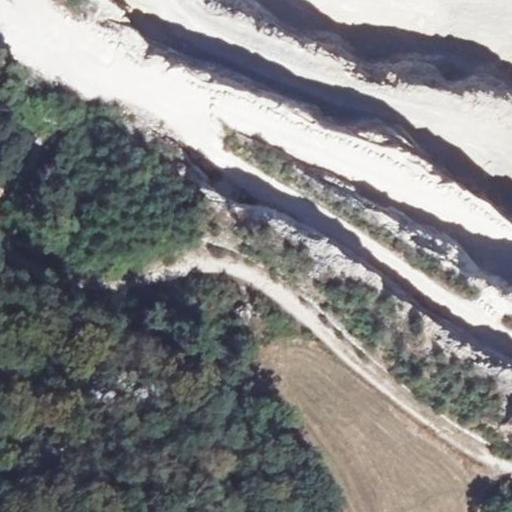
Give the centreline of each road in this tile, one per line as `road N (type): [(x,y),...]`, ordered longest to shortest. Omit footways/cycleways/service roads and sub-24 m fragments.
road 1 (track): [(511,334),(130,91),(76,82),(48,51),(34,0)]
road 2 (track): [(0,249),(75,292),(102,293),(203,261),(248,269),(359,362),(511,471)]
